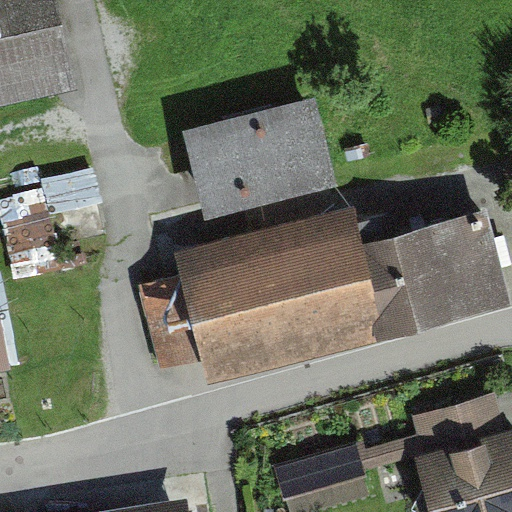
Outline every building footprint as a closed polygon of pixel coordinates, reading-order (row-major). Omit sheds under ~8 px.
[(0,0),(0,100),(79,83),(59,0),(0,0)] [(317,86),(184,121),(206,207),(339,172),(317,86)] [(53,208),(102,196),(96,167),(44,179),(40,158),(0,167),(0,189),(12,241),(58,231),(53,208)] [(181,268),(135,280),(158,368),(205,356),(210,377),(388,332),(387,328),(511,295),(511,290),(488,198),(364,230),(356,197),(175,244),(181,268)] [(0,365),(12,364),(0,305),(0,365)] [(373,442),(293,468),(307,511),(348,511),(389,499),(382,479),(437,462),(453,511),(511,511),(511,394),(421,424),(426,439),(377,455),(373,442)]
